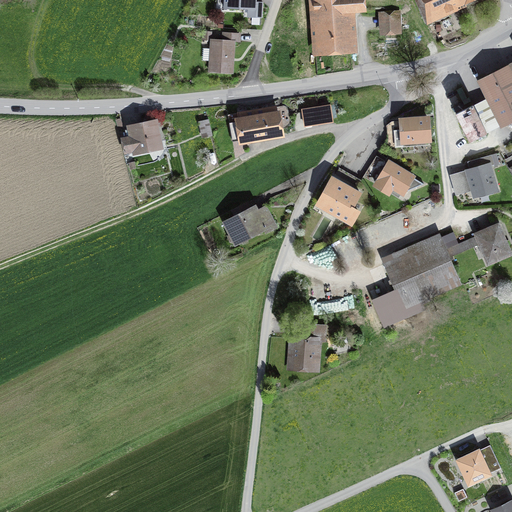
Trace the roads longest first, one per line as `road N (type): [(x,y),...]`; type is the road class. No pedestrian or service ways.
road 1 (residential): [(394,72),(393,106),(335,149),(297,210),(281,256),(266,321),(246,511)]
road 2 (track): [(237,160),(0,266)]
road 3 (tertiary): [(0,105),(123,106),(244,94)]
road 4 (residential): [(450,511),(420,463),(301,511)]
road 5 (tertiary): [(244,94),(394,72)]
road 6 (tertiary): [(394,72),(466,51),(511,27)]
